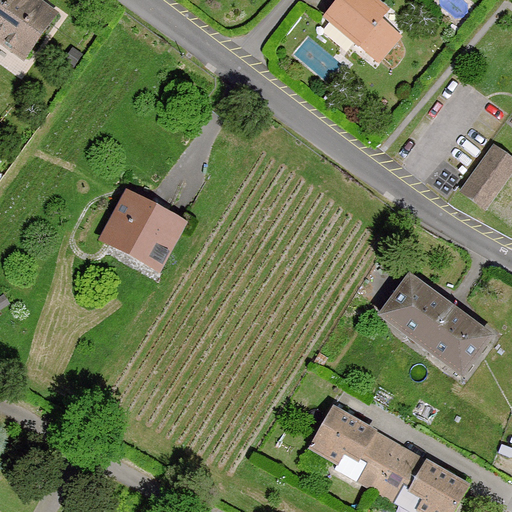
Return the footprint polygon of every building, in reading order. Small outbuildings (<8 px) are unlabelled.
[(0,0),(0,42),(27,61),(58,17),(34,0),(0,0)] [(340,0),(344,3),(329,20),(380,64),(401,39),(382,23),(389,15),(371,0),(340,0)] [(511,171),(511,160),(493,147),(460,192),(484,209),(511,171)] [(160,272),(185,226),(174,220),(154,210),(127,195),(102,241),(160,272)] [(492,341),(410,281),(382,319),(464,379),(492,341)] [(451,511),(466,485),(330,410),(309,449),(334,463),(340,453),(354,461),(355,458),(367,465),(358,482),(374,491),(391,500),(400,483),(410,488),(408,492),(423,500),(417,511),(451,511)]
